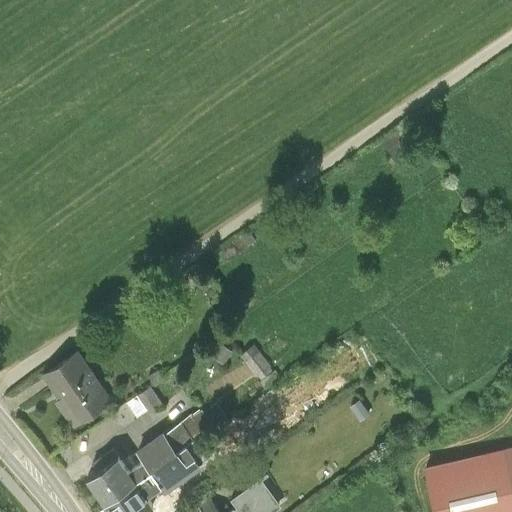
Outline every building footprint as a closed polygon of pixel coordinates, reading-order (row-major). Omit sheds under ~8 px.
[(240,351),(258,377),(273,367),(254,341),(240,351)] [(78,352),(46,374),(56,389),(59,387),(65,395),(58,400),(74,424),(110,399),(78,352)] [(241,362),(217,386),(225,394),(249,370),(241,362)] [(148,382),(125,398),(136,414),(160,398),(148,382)] [(150,468),(201,434),(204,432),(191,414),(138,450),(145,460),(150,468)] [(211,449),(201,434),(150,468),(157,477),(162,485),(189,467),(188,465),(211,449)] [(511,511),(511,446),(426,466),(435,511),(511,511)] [(106,500),(150,468),(145,460),(130,470),(118,455),(89,475),(106,500)] [(157,477),(150,468),(106,500),(114,511),(142,511),(153,504),(141,488),(157,477)] [(205,511),(204,511),(273,511),(280,507),(259,478),(233,497),(239,506),(230,511),(223,511),(214,498),(202,506),(205,511)] [(182,511),(204,511),(205,511),(202,506),(198,501),(182,511)]
